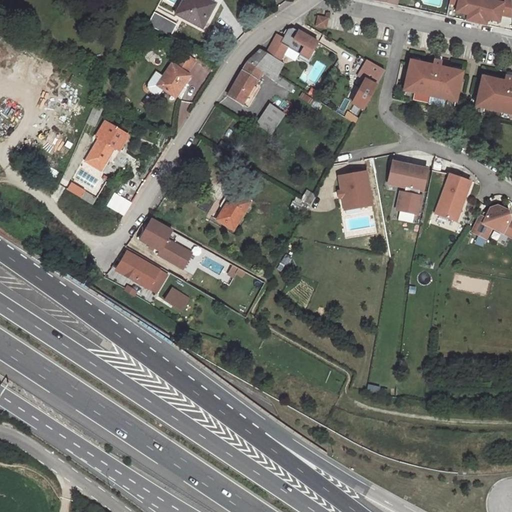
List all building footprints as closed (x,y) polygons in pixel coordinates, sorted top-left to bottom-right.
[(206,0),(182,0),(174,15),(203,29),(216,5),(206,0)] [(469,16),(467,21),(477,24),(483,0),(451,0),(450,4),(458,6),(456,13),(469,16)] [(483,0),(477,24),(487,26),(488,20),(501,23),(502,16),(511,17),(511,0),(505,0),(505,3),(488,0),(483,0)] [(177,25),(154,13),(148,25),(171,36),(177,25)] [(318,17),(316,27),(326,29),(328,19),(318,17)] [(264,52),(279,60),(284,50),(304,60),(314,40),(286,26),(280,37),(273,33),(264,52)] [(285,63),(260,53),(250,65),(260,71),(276,80),(279,75),(285,63)] [(163,78),(157,86),(163,91),(174,99),(190,79),(187,77),(196,65),(184,56),(175,68),(173,66),(163,78)] [(433,65),(411,61),(404,90),(457,102),(463,72),(441,67),(442,62),(434,60),(433,65)] [(354,102),(364,108),(385,71),(367,61),(360,74),(367,79),(354,102)] [(250,65),(230,97),(241,103),(253,84),(260,71),(250,65)] [(156,98),(163,91),(157,86),(163,78),(156,73),(146,85),(147,91),(156,98)] [(279,75),(276,80),(293,91),(296,85),(279,75)] [(483,76),(476,106),(511,113),(511,76),(506,75),(505,81),(483,76)] [(253,84),(241,103),(248,107),(255,97),(252,95),(257,87),(253,84)] [(271,103),(257,122),(272,132),(285,113),(271,103)] [(100,139),(87,161),(101,169),(114,148),(117,150),(127,134),(106,122),(97,137),(100,139)] [(127,134),(117,150),(120,152),(130,136),(127,134)] [(393,163),(389,184),(402,187),(406,188),(405,194),(401,193),(397,211),(419,215),(422,198),(419,197),(420,191),(424,192),(428,170),(393,163)] [(372,205),(365,172),(338,177),(341,192),(342,198),(344,206),(357,203),(358,208),(372,205)] [(472,182),(450,174),(436,214),(455,221),(463,199),(465,200),(472,182)] [(213,217),(216,219),(234,192),(250,202),(252,198),(233,186),(213,217)] [(295,204),(305,210),(313,195),(304,190),(295,204)] [(106,203),(122,213),(130,201),(114,191),(106,203)] [(234,192),(216,219),(233,230),(250,202),(234,192)] [(479,218),(473,232),(487,239),(493,227),(511,236),(511,219),(510,218),(511,217),(509,210),(498,205),(491,207),(486,218),(482,216),(481,218),(479,218)] [(395,219),(410,222),(412,215),(397,212),(395,219)] [(172,230),(151,218),(139,239),(160,251),(158,254),(183,269),(192,253),(167,239),(172,230)] [(118,267),(149,285),(158,290),(167,274),(148,263),(148,264),(126,253),(118,267)] [(240,269),(234,266),(229,275),(234,278),(240,269)] [(168,295),(165,299),(181,310),(189,298),(173,288),(168,295)]
